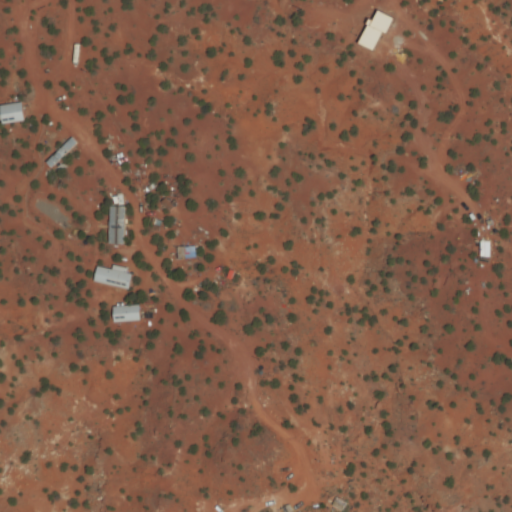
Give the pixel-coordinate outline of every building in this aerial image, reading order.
[(2,106),(4,125),(27,123),(26,104),(2,106)] [(110,209),(110,246),(126,246),(126,209),(110,209)] [(178,248),(178,261),(196,261),(196,248),(178,248)] [(131,292),(134,274),(99,266),(95,284),(131,292)] [(142,324),(142,307),(115,307),(115,324),(142,324)]
